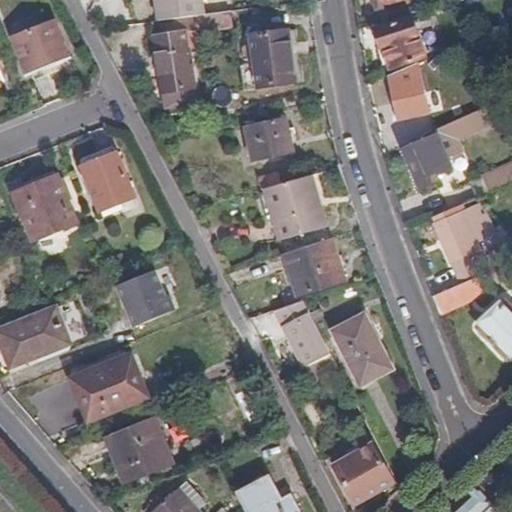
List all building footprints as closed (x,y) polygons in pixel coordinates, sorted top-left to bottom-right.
[(205,16),(202,0),(156,0),(160,22),(195,17),(205,16)] [(234,29),(231,12),(205,16),(195,17),(198,31),(198,33),(234,29)] [(195,17),(160,22),(151,23),(167,108),(198,103),(185,33),(198,31),(195,17)] [(391,69),(427,57),(414,17),(376,30),(382,49),(386,49),(391,69)] [(16,39),(30,75),(69,60),(55,23),(16,39)] [(250,37),(258,89),(296,83),(289,31),(250,37)] [(471,48),(460,57),(477,77),(490,67),(483,55),(477,59),(474,56),(477,54),(471,48)] [(421,63),(389,76),(399,120),(419,116),(418,111),(431,108),(421,63)] [(485,110),(424,135),(427,140),(405,149),(421,188),(439,181),(437,175),(452,170),(441,143),(495,120),(485,110)] [(295,154),(286,119),(245,129),(253,163),(295,154)] [(83,168),(100,213),(136,199),(118,154),(83,168)] [(463,204),(475,198),(511,183),(511,164),(457,188),(463,204)] [(260,179),(263,191),(266,190),(281,186),(277,175),(260,179)] [(328,227),(313,176),(281,186),(266,190),(281,240),(328,227)] [(36,238),(76,223),(58,178),(17,195),(36,238)] [(463,204),(433,216),(461,279),(490,267),(463,204)] [(346,281),(332,239),(286,256),(300,297),(346,281)] [(118,287),(135,329),(176,312),(170,297),(166,299),(155,272),(118,287)] [(434,297),(441,316),(485,296),(477,277),(434,297)] [(339,370),(304,300),(275,310),(284,328),(288,327),(309,367),(305,369),(313,384),(339,370)] [(507,358),(511,352),(511,311),(505,304),(480,329),(507,358)] [(56,309),(0,332),(0,339),(12,368),(41,357),(44,363),(74,352),(56,309)] [(334,331),(361,385),(392,368),(364,314),(334,331)] [(288,327),(284,328),(305,369),(309,367),(288,327)] [(131,356),(72,380),(80,402),(83,400),(92,422),(142,402),(134,380),(140,377),(131,356)] [(156,421),(108,440),(126,485),(174,466),(156,421)] [(355,506),(394,482),(371,445),(332,468),(355,506)] [(269,477),(234,495),(242,509),(244,511),(300,511),(295,502),(284,507),(269,477)] [(486,511),(496,503),(479,485),(450,511),(486,511)] [(200,511),(179,488),(153,511),(200,511)]
